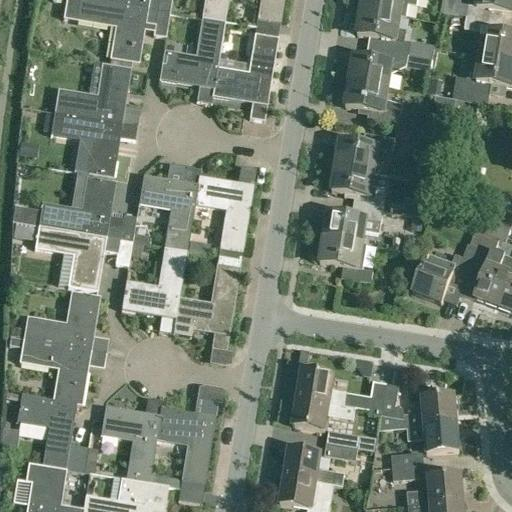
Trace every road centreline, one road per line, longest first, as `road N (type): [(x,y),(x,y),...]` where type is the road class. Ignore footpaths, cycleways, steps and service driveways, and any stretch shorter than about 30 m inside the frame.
road 1 (residential): [(495,359),(264,318)]
road 2 (residential): [(264,318),(291,148)]
road 3 (residential): [(291,148),(317,0)]
road 4 (residential): [(511,491),(502,482),(495,359)]
road 5 (residential): [(228,511),(256,387)]
